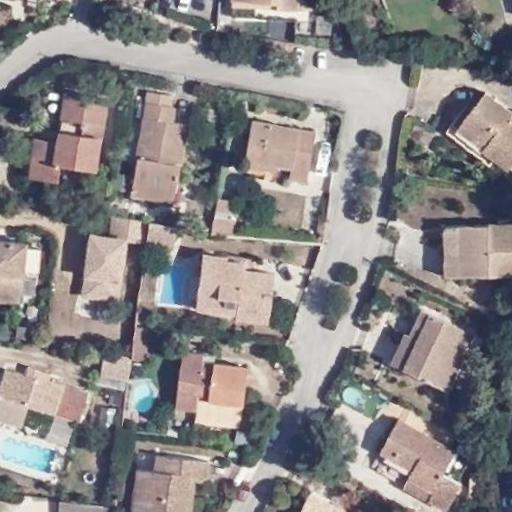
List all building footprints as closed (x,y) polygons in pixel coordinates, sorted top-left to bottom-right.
[(299,0),(231,0),(231,5),(299,11),(299,0)] [(131,194),(174,202),(188,125),(173,122),(176,107),(172,106),(173,96),(148,91),(131,194)] [(482,149),(494,159),(508,170),(511,164),(511,116),(511,115),(511,112),(485,91),(460,124),(486,144),(482,149)] [(108,99),(66,92),(58,143),(36,138),(29,176),(57,180),(59,164),(96,170),(108,99)] [(317,132),(252,120),(244,166),(277,173),(279,167),(291,169),(288,180),(308,183),(317,132)] [(489,164),(494,159),(482,149),(486,144),(460,124),(452,135),(489,164)] [(212,236),(234,237),(236,220),(231,219),(235,201),(218,198),(212,236)] [(142,223),(111,216),(110,234),(120,237),(119,242),(129,243),(143,245),(142,223)] [(178,228),(149,223),(147,245),(175,250),(178,228)] [(511,224),(445,225),(445,277),(511,275),(511,224)] [(119,242),(91,237),(83,297),(121,303),(129,243),(119,242)] [(27,244),(0,240),(0,299),(21,302),(27,244)] [(238,306),(271,310),(275,274),(246,270),(246,263),(226,260),(227,256),(204,253),(197,308),(237,313),(238,306)] [(270,321),(271,310),(238,306),(237,313),(237,317),(270,321)] [(422,309),(414,326),(422,329),(403,369),(448,391),(474,335),(429,312),(422,309)] [(422,329),(414,326),(410,335),(405,333),(390,363),(403,369),(422,329)] [(130,357),(142,359),(146,329),(134,328),(130,357)] [(203,354),(182,352),(175,407),(196,410),(198,398),(243,405),(248,368),(202,362),(203,354)] [(101,376),(128,381),(132,360),(105,355),(101,376)] [(0,394),(0,395),(2,396),(25,404),(81,420),(89,393),(49,381),(52,373),(33,368),(31,376),(8,369),(0,394)] [(25,404),(2,396),(0,402),(0,411),(20,418),(25,404)] [(433,491),(428,500),(447,510),(460,485),(443,476),(457,452),(399,419),(380,451),(413,470),(408,477),(433,491)] [(184,511),(190,477),(190,476),(206,478),(209,461),(157,454),(154,470),(138,467),(131,511),(184,511)] [(403,486),(428,500),(433,491),(408,477),(403,486)] [(381,511),(376,509),(374,511),(344,511),(311,493),(299,511),(381,511)] [(111,511),(113,504),(60,498),(58,511),(111,511)]
